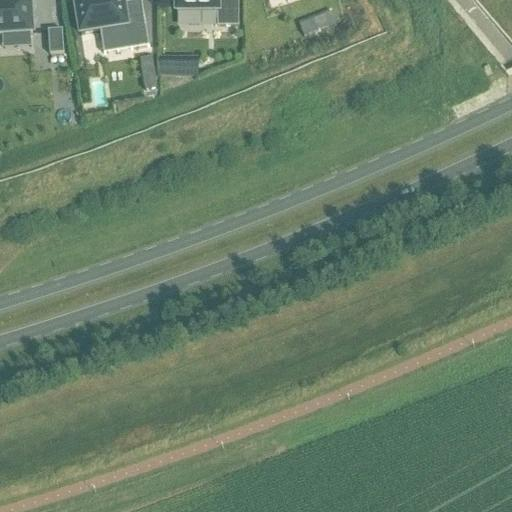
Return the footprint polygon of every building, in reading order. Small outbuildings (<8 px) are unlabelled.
[(98,0),(99,2),(76,5),(81,37),(101,34),(102,40),(128,36),(131,52),(150,49),(145,19),(127,22),(125,6),(123,0),(109,0),(98,0)] [(217,14),(217,28),(238,28),(238,0),(176,0),(176,14),(217,14)] [(2,10),(0,9),(0,37),(33,36),(31,4),(2,6),(2,10)] [(325,16),(329,26),(337,22),(333,13),(325,16)] [(63,32),(48,33),(50,57),(64,56),(63,32)] [(160,59),(160,78),(186,78),(186,72),(178,72),(178,59),(160,59)] [(158,91),(157,81),(144,83),(146,93),(158,91)]
